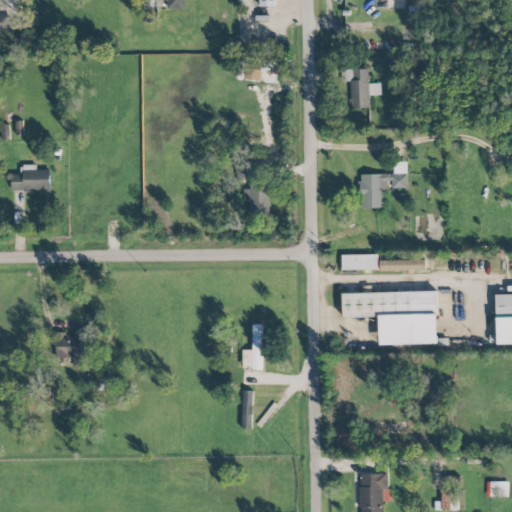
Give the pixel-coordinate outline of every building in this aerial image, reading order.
[(184,0),(149,0),(149,9),(157,9),(157,0),(168,0),(168,10),(185,9),(184,0)] [(157,23),(158,10),(143,10),(143,23),(157,23)] [(0,31),(11,31),(11,16),(0,15),(0,31)] [(351,109),(369,108),(369,96),(381,95),(380,84),(369,84),(368,69),(341,70),(342,82),(350,82),(351,109)] [(250,181),(251,162),(234,161),(234,180),(250,181)] [(407,188),(407,162),(394,162),(394,174),(360,175),(360,209),(382,208),(382,188),(407,188)] [(12,192),(51,192),(50,170),(36,170),(36,165),(20,165),(21,175),(11,175),(12,192)] [(244,190),(243,203),(250,203),(250,213),(269,213),(269,184),(250,184),(250,190),(244,190)] [(342,271),(378,270),(377,255),(341,256),(342,271)] [(380,271),(426,270),(426,260),(380,261),(380,271)] [(343,318),(379,317),(380,345),(438,344),(437,291),(343,294),(343,318)] [(511,344),(511,294),(496,295),(497,345),(511,344)] [(261,325),(252,325),(252,351),(243,351),(243,369),(261,369),(261,325)] [(86,334),(56,333),(56,359),(73,359),(72,368),(85,368),(86,334)] [(242,429),(252,429),(253,391),(243,391),(242,429)] [(383,511),(383,489),(388,489),(387,474),(360,475),(360,511),(383,511)] [(441,488),(441,510),(463,510),(463,477),(445,477),(446,488),(441,488)] [(508,497),(508,482),(487,482),(487,497),(508,497)]
